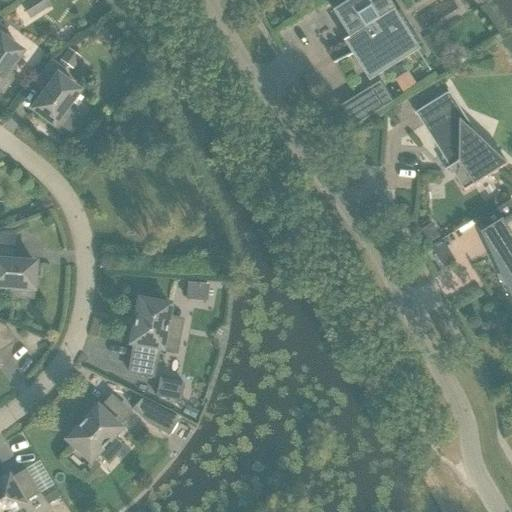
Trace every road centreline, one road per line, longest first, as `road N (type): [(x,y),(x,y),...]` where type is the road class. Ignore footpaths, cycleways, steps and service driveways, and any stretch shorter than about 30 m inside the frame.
road 1 (unclassified): [(498,511),(473,465),(460,404),(391,274),(204,0)]
road 2 (unclassified): [(0,424),(36,402),(68,361),(88,293),(69,207),(0,141)]
